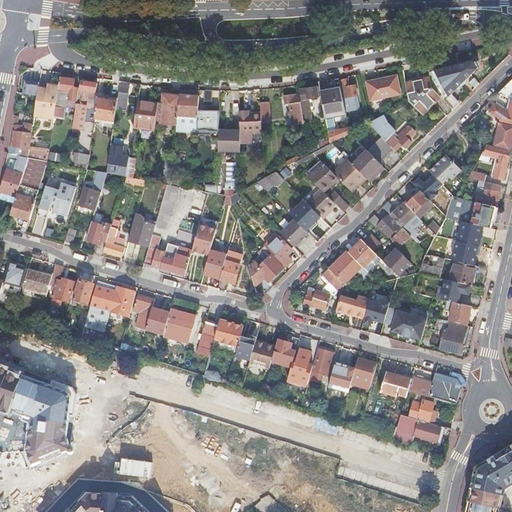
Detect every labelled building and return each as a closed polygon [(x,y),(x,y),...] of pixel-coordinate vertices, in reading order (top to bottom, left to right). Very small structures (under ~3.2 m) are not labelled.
[(432,59),(426,61),(430,79),(432,89),(441,98),(453,110),(463,100),(454,92),(478,68),(474,61),(435,71),(432,59)] [(369,101),(402,95),(397,74),(365,81),(369,101)] [(77,101),(79,88),(73,88),(74,80),(60,78),(59,87),(57,100),(54,116),(60,117),(61,108),(64,108),(65,99),(77,101)] [(38,89),(39,81),(28,79),(28,81),(25,81),(24,81),(22,95),(37,97),(38,89)] [(405,84),(409,102),(422,115),(434,104),(441,98),(432,89),(430,79),(414,82),(405,84)] [(364,107),(359,82),(347,84),(346,80),(338,81),(341,91),(345,112),(364,107)] [(488,104),(484,107),(493,116),(500,123),(511,126),(511,80),(511,81),(501,91),(508,99),(511,100),(508,114),(495,105),(493,107),(488,104)] [(74,119),(72,129),(82,131),(86,106),(93,107),(96,84),(80,81),(74,119)] [(47,91),(38,89),(37,97),(36,99),(34,116),(54,119),(54,116),(57,100),(59,87),(50,86),(50,89),(47,89),(47,91)] [(301,100),(300,100),(303,120),(306,120),(305,117),(310,116),(308,99),(318,98),(316,88),(300,90),(301,100)] [(176,123),(179,97),(179,90),(171,89),(170,96),(163,95),(163,98),(158,97),(157,106),(155,122),(161,122),(176,123)] [(212,91),(204,91),(203,106),(211,106),(212,91)] [(341,91),(320,95),(321,97),(324,116),(345,112),(341,91)] [(118,92),(117,102),(116,109),(126,111),(128,93),(118,92)] [(300,100),(299,94),(284,96),(285,105),(289,104),(290,111),(291,117),(293,125),(303,124),(303,120),(300,100)] [(199,97),(179,95),(179,97),(176,123),(176,131),(197,133),(198,111),(199,97)] [(97,99),(94,119),(114,122),(116,109),(117,102),(97,99)] [(133,127),(154,131),(157,106),(137,102),(134,125),(133,127)] [(267,103),(259,103),(260,114),(261,123),(268,123),(267,103)] [(219,112),(198,111),(197,133),(211,133),(211,145),(218,145),(218,131),(219,112)] [(239,111),(240,131),(240,144),(252,144),(253,134),(261,134),(261,123),(260,114),(251,114),(248,114),(248,111),(239,111)] [(387,123),(383,115),(367,123),(381,138),(393,150),(395,152),(399,147),(402,145),(403,147),(405,149),(411,143),(408,140),(415,133),(409,127),(397,139),(393,135),(395,131),(387,123)] [(493,147),(510,151),(511,142),(511,126),(500,123),(493,116),(488,122),(497,130),(493,147)] [(23,149),(22,157),(28,158),(29,146),(33,125),(23,123),(22,127),(16,126),(15,132),(12,147),(23,149)] [(240,131),(218,131),(218,145),(218,151),(240,151),(240,144),(240,131)] [(381,138),(367,152),(379,164),(393,150),(381,138)] [(487,145),(481,155),(493,158),(492,161),(495,162),(494,164),(496,165),(493,177),(503,180),(510,151),(493,147),(487,145)] [(29,146),(28,158),(37,160),(47,162),(49,152),(49,149),(29,146)] [(108,163),(107,173),(126,177),(129,158),(122,157),(123,148),(111,146),(108,163)] [(295,163),(307,156),(305,151),(300,154),(299,155),(285,164),(289,166),(295,163)] [(59,164),(61,154),(49,152),(47,162),(59,164)] [(379,164),(367,152),(358,161),(351,154),(346,159),(347,160),(353,166),(365,178),(367,180),(381,166),(379,164)] [(74,167),(87,169),(89,155),(75,153),(74,162),(75,162),(74,167)] [(313,153),(308,156),(307,156),(295,163),(297,165),(316,155),(313,153)] [(9,155),(7,159),(17,162),(14,173),(8,171),(1,191),(16,196),(17,195),(28,158),(22,157),(9,155)] [(432,175),(441,184),(448,178),(451,180),(461,171),(446,155),(429,172),(432,175)] [(166,158),(163,184),(167,185),(171,185),(172,180),(173,159),(166,158)] [(319,159),(305,173),(309,177),(323,163),(319,159)] [(47,162),(37,160),(31,181),(40,185),(45,168),(47,162)] [(333,173),(337,177),(351,192),(365,178),(353,166),(347,160),(333,173)] [(309,177),(318,187),(323,191),(337,177),(333,173),(323,163),(309,177)] [(286,167),(278,171),(285,179),(293,174),(286,167)] [(94,171),(87,169),(84,179),(90,181),(94,171)] [(486,175),(472,171),(468,178),(478,181),(484,182),(486,175)] [(265,179),(258,182),(259,183),(263,188),(267,192),(281,178),(276,173),(265,179)] [(424,182),(419,176),(411,182),(430,201),(438,194),(435,190),(441,184),(432,175),(424,182)] [(134,178),(126,177),(124,183),(143,187),(145,181),(134,178)] [(179,187),(184,188),(194,190),(195,184),(172,180),(171,185),(179,187)] [(194,190),(195,190),(208,193),(216,194),(218,194),(218,184),(195,180),(195,184),(194,190)] [(45,186),(35,215),(44,218),(46,212),(50,213),(66,218),(75,188),(58,183),(56,189),(45,186)] [(483,199),(482,203),(496,207),(500,186),(487,183),(484,194),(481,193),(480,198),(483,199)] [(95,211),(101,189),(96,187),(96,185),(93,184),(91,190),(82,187),(77,205),(95,211)] [(167,185),(155,226),(149,247),(144,264),(185,276),(192,252),(199,225),(201,217),(208,193),(195,190),(179,250),(177,250),(174,260),(164,258),(166,252),(157,250),(161,238),(163,238),(166,233),(179,187),(171,185),(167,185)] [(318,187),(304,201),(320,218),(323,220),(329,214),(327,213),(331,209),(335,205),(329,198),(323,191),(318,187)] [(16,196),(1,191),(0,193),(0,194),(15,200),(16,196)] [(335,192),(329,198),(335,205),(342,212),(349,206),(335,192)] [(419,219),(433,205),(430,201),(421,192),(414,198),(412,196),(404,204),(406,206),(414,214),(419,219)] [(35,201),(17,195),(16,196),(15,200),(11,215),(29,220),(30,220),(34,205),(35,201)] [(473,201),(453,196),(446,218),(456,220),(491,229),(496,207),(482,203),(473,201)] [(304,201),(290,215),(306,231),(312,226),(315,222),(320,218),(304,201)] [(403,225),(414,214),(406,206),(399,213),(397,211),(388,201),(382,207),(391,216),(403,229),(410,237),(411,238),(414,235),(408,230),(406,231),(405,230),(407,229),(403,225)] [(406,206),(404,204),(397,211),(399,213),(406,206)] [(102,217),(94,214),(86,241),(100,245),(101,241),(107,242),(111,226),(101,223),(102,217)] [(140,216),(136,214),(131,234),(129,241),(141,245),(149,247),(155,226),(143,223),(144,219),(140,216)] [(374,215),(369,220),(376,228),(378,226),(388,237),(399,227),(388,216),(384,220),(381,223),(380,221),(374,215)] [(113,219),(111,226),(107,242),(104,252),(121,257),(124,248),(122,247),(124,240),(115,237),(116,236),(118,237),(119,232),(117,231),(120,222),(113,219)] [(295,219),(280,234),(294,248),(309,233),(306,231),(295,219)] [(210,250),(216,230),(199,225),(192,252),(208,256),(210,250)] [(435,237),(439,230),(435,226),(430,231),(435,237)] [(399,248),(410,237),(403,229),(391,240),(399,248)] [(75,232),(69,230),(65,241),(72,244),(75,232)] [(277,234),(265,246),(268,249),(285,267),(291,261),(286,255),(292,250),(277,234)] [(364,242),(373,251),(381,243),(372,234),(364,242)] [(363,268),(376,255),(373,251),(364,242),(362,241),(349,253),(363,268)] [(452,261),(454,261),(465,264),(465,261),(480,265),(483,250),(456,244),(452,261)] [(390,269),(398,278),(400,277),(407,276),(403,271),(409,265),(410,263),(396,249),(383,262),(390,269)] [(210,250),(203,275),(220,280),(227,255),(210,250)] [(228,251),(227,255),(220,280),(235,284),(243,255),(228,251)] [(362,277),(367,272),(363,268),(349,253),(347,251),(328,269),(329,269),(343,284),(344,284),(344,285),(357,272),(362,277)] [(418,272),(418,273),(419,273),(440,279),(441,279),(445,259),(440,258),(426,254),(418,272)] [(376,263),(380,259),(376,255),(363,268),(367,272),(376,263)] [(255,262),(250,268),(254,286),(259,285),(266,279),(269,282),(283,268),(270,256),(260,267),(255,262)] [(454,261),(450,281),(471,286),(476,266),(465,264),(454,261)] [(5,283),(4,282),(1,292),(18,297),(26,270),(18,268),(18,265),(11,263),(5,283)] [(341,286),(343,284),(329,269),(323,275),(324,276),(336,288),(339,285),(341,286)] [(396,278),(398,278),(390,269),(386,273),(384,274),(389,280),(390,280),(396,278)] [(54,270),(52,277),(50,284),(55,286),(49,306),(59,309),(61,301),(68,302),(74,282),(62,279),(62,282),(57,281),(60,272),(54,270)] [(23,288),(46,296),(50,284),(52,277),(29,271),(27,276),(26,276),(23,288)] [(418,273),(416,274),(410,292),(413,293),(419,273),(418,273)] [(336,288),(324,276),(321,279),(332,290),(336,288)] [(393,290),(396,278),(390,280),(388,289),(393,290)] [(88,304),(95,285),(79,280),(73,299),(88,304)] [(387,290),(388,289),(390,280),(389,280),(378,283),(374,284),(374,286),(387,290)] [(440,286),(437,298),(447,301),(453,302),(457,303),(460,292),(469,295),(471,286),(450,281),(447,280),(445,287),(440,286)] [(121,314),(129,317),(135,293),(97,282),(84,326),(103,332),(109,311),(118,313),(117,316),(120,317),(121,314)] [(315,293),(308,291),(307,294),(301,292),(298,302),(324,310),(329,294),(316,291),(315,293)] [(133,311),(150,316),(152,309),(154,300),(138,295),(133,311)] [(357,300),(341,295),(340,296),(336,311),(350,315),(350,313),(354,314),(354,316),(364,319),(370,299),(358,295),(357,300)] [(451,310),(449,322),(466,326),(471,307),(457,303),(453,302),(447,301),(445,309),(451,310)] [(177,310),(172,308),(170,314),(164,335),(163,337),(187,344),(195,317),(177,312),(177,310)] [(427,319),(388,308),(384,323),(392,325),(390,331),(400,334),(400,336),(410,338),(410,337),(421,340),(427,319)] [(170,314),(152,309),(150,316),(146,330),(164,335),(170,314)] [(375,309),(374,311),(371,310),(366,325),(379,328),(383,312),(375,309)] [(449,322),(436,319),(434,329),(444,331),(440,349),(460,354),(463,340),(466,341),(469,326),(466,326),(449,322)] [(225,322),(220,320),(218,327),(216,334),(222,336),(221,337),(240,343),(242,334),(245,327),(226,321),(225,322)] [(197,354),(210,358),(216,334),(218,327),(205,323),(197,354)] [(256,341),(258,335),(253,334),(254,329),(246,327),(243,339),(241,339),(239,348),(249,351),(251,342),(255,343),(256,341)] [(240,343),(221,337),(219,343),(238,348),(240,343)] [(294,357),(299,339),(292,337),(290,344),(277,340),(275,346),(271,362),(291,368),(292,365),(294,357)] [(156,362),(169,366),(175,346),(162,343),(156,362)] [(250,363),(269,369),(271,362),(275,346),(266,344),(265,346),(255,343),(250,363)] [(294,357),(292,365),(306,370),(311,353),(301,350),(298,358),(294,357)] [(313,367),(312,371),(327,376),(333,354),(320,350),(315,368),(313,367)] [(0,457),(2,452),(20,451),(26,468),(32,466),(73,449),(68,437),(70,422),(74,423),(77,394),(73,388),(52,380),(50,385),(21,374),(23,369),(0,361),(0,457)] [(363,369),(356,366),(355,369),(350,385),(369,390),(376,364),(366,361),(363,369)] [(329,387),(348,393),(349,389),(350,385),(355,369),(348,367),(346,374),(333,371),(329,387)] [(406,398),(408,392),(412,380),(386,372),(380,392),(397,397),(397,396),(398,397),(399,395),(406,398)] [(455,379),(435,373),(432,383),(428,396),(449,402),(449,404),(456,406),(460,388),(460,385),(458,381),(455,379)] [(417,379),(412,378),(412,380),(408,392),(422,396),(428,398),(428,396),(432,383),(422,381),(423,378),(418,377),(417,379)] [(438,400),(428,398),(422,396),(420,403),(423,404),(421,409),(418,408),(418,410),(413,408),(411,418),(441,427),(444,418),(434,415),(434,412),(432,411),(434,404),(436,405),(438,400)] [(360,427),(380,433),(383,420),(364,414),(360,427)] [(394,438),(415,444),(417,437),(441,444),(445,428),(441,427),(411,418),(402,415),(401,415),(394,438)] [(511,445),(492,457),(477,466),(465,511),(495,511),(497,507),(500,508),(505,488),(511,483),(511,445)] [(151,511),(131,493),(82,491),(61,511),(151,511)]
